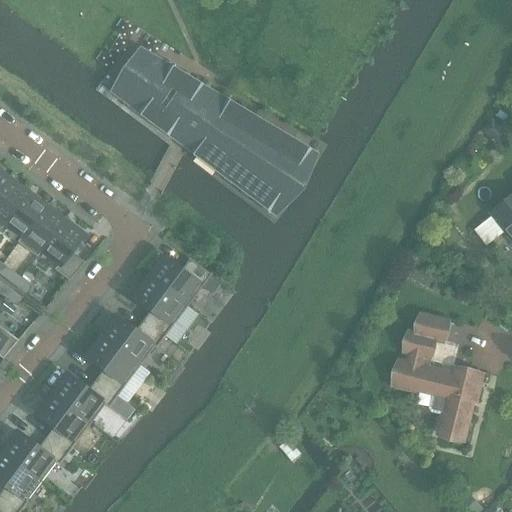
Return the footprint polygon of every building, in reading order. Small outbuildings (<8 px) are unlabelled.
[(192,116),(207,88),(140,48),(126,71),(110,92),(173,139),(192,116)] [(220,96),(207,88),(192,116),(173,139),(185,148),(199,121),(220,96)] [(296,185),(315,153),(220,96),(199,121),(185,148),(274,214),(296,185)] [(510,135),(493,119),(482,131),(499,147),(510,135)] [(0,189),(8,179),(0,172),(0,189)] [(0,228),(27,193),(8,179),(0,189),(0,228)] [(18,243),(45,206),(27,193),(0,228),(0,229),(0,230),(5,224),(21,236),(17,242),(18,243)] [(494,215),(474,230),(487,247),(507,232),(511,238),(511,197),(492,213),(494,215)] [(36,257),(64,220),(45,206),(18,243),(36,257)] [(69,252),(81,236),(82,236),(83,235),(64,220),(36,257),(37,257),(41,252),(58,264),(54,270),(69,281),(84,263),(69,252)] [(187,259),(188,260),(180,270),(169,262),(170,261),(163,257),(148,277),(187,306),(211,275),(188,258),(187,259)] [(0,274),(6,279),(12,271),(2,264),(0,266),(0,274)] [(24,293),(30,285),(20,277),(14,285),(24,293)] [(187,306),(148,277),(132,297),(139,302),(150,310),(142,320),(164,337),(187,306)] [(15,305),(21,297),(10,290),(5,298),(15,305)] [(477,402),(484,375),(455,368),(453,374),(423,367),(425,357),(430,358),(435,338),(445,341),(450,322),(422,315),(418,334),(411,332),(406,352),(411,354),(408,363),(402,362),(396,386),(415,391),(416,388),(434,393),(430,409),(432,413),(444,415),(440,434),(465,441),(475,401),(477,402)] [(156,348),(164,337),(142,320),(135,331),(122,321),(115,316),(100,336),(139,366),(154,347),(156,348)] [(0,357),(2,359),(18,341),(0,327),(0,357)] [(139,366),(100,336),(85,357),(92,362),(92,361),(103,369),(95,380),(117,396),(139,366)] [(108,408),(117,396),(95,380),(87,390),(72,379),(73,379),(66,374),(51,394),(90,424),(104,405),(108,408)] [(90,424),(51,394),(35,414),(42,419),(53,427),(46,438),(67,454),(90,424)] [(59,466),(67,454),(46,438),(38,448),(23,437),(17,432),(1,452),(41,482),(55,463),(59,466)] [(41,482),(1,452),(0,453),(0,482),(5,486),(0,492),(0,498),(17,511),(19,511),(27,501),(26,501),(41,482)] [(0,511),(17,511),(0,498),(0,511)]
